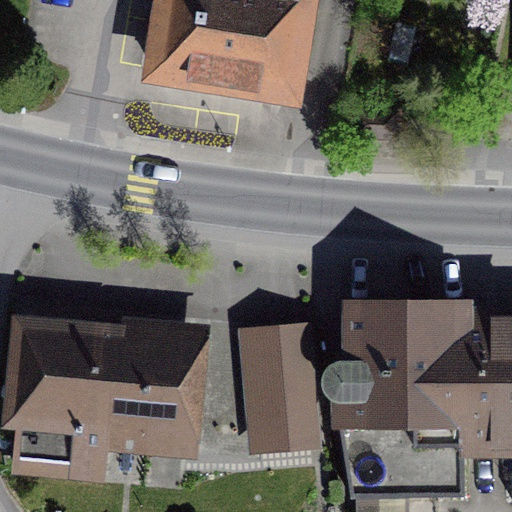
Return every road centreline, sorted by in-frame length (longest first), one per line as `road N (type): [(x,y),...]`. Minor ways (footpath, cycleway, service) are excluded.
road 1 (primary): [(100,177),(411,216),(511,218)]
road 2 (unclassified): [(127,0),(100,177)]
road 3 (residential): [(37,163),(0,298)]
